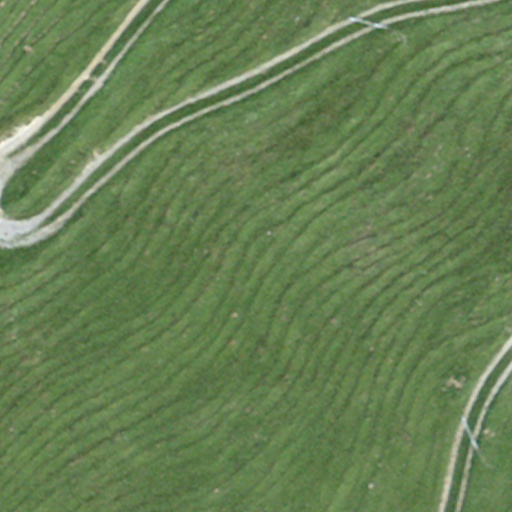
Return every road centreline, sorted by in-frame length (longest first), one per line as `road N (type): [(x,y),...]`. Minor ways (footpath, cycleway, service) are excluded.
road 1 (track): [(0,244),(29,237),(168,119),(359,25),(469,0)]
road 2 (track): [(158,0),(54,125),(0,164)]
road 3 (track): [(511,356),(475,410),(447,511)]
